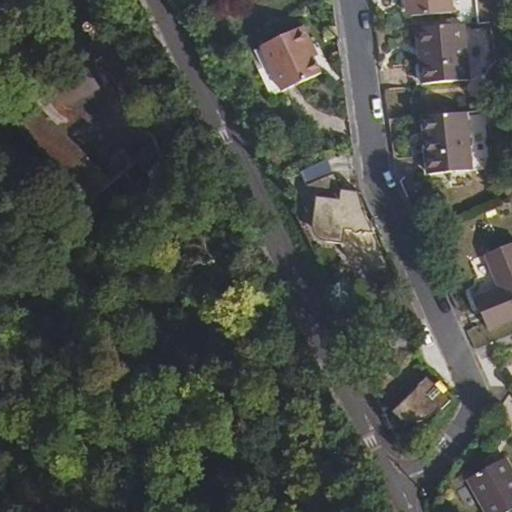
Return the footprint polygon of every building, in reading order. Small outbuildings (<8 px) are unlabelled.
[(449,0),(407,0),(409,16),(451,13),(449,0)] [(425,63),(418,63),(419,85),(466,80),(461,24),(423,28),(425,63)] [(300,25),(256,48),(279,93),(319,73),(306,47),(309,45),(300,25)] [(423,28),(414,28),(418,63),(425,63),(423,28)] [(36,41),(32,47),(32,54),(37,61),(43,63),(49,62),(54,58),(57,53),(57,46),(53,40),(46,38),(41,38),(36,41)] [(29,97),(7,116),(123,239),(180,190),(154,138),(107,178),(29,97)] [(461,115),(419,118),(424,175),(466,171),(461,115)] [(380,237),(361,194),(341,194),(341,202),(316,201),(315,233),(317,241),(323,246),(344,247),(345,233),(353,233),(354,237),(380,237)] [(494,287),(469,298),(483,329),(511,316),(511,239),(511,240),(480,253),(494,287)] [(403,300),(392,304),(402,326),(413,321),(403,300)] [(426,384),(392,416),(399,431),(434,430),(453,407),(434,383),(426,384)] [(465,480),(483,511),(508,511),(511,510),(511,476),(501,459),(465,480)]
